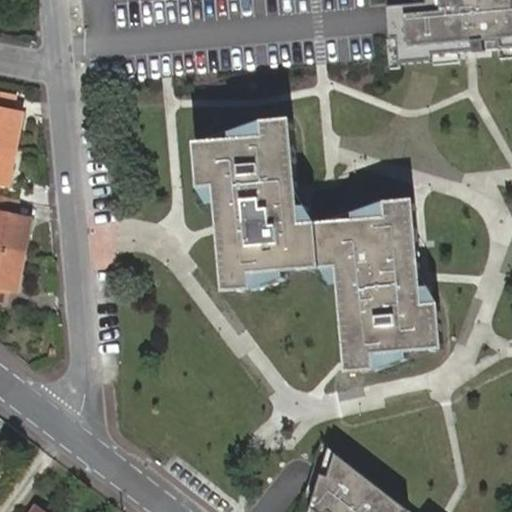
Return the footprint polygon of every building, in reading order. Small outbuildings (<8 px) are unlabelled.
[(511,0),(389,0),(395,61),(511,52),(511,0)] [(0,146),(15,150),(21,113),(13,112),(16,98),(0,94),(0,146)] [(214,187),(217,220),(224,292),(254,289),(253,284),(252,273),(285,270),(327,267),(339,267),(341,299),(348,373),(377,370),(377,366),(376,355),(408,351),(446,348),(442,302),(437,302),(426,303),(423,271),(416,197),(386,200),(386,205),(387,217),(355,220),(314,224),(303,225),(302,207),(293,120),(263,123),(264,125),(264,136),(231,139),(195,142),(199,188),(203,188),(214,187)] [(231,133),(231,139),(264,136),(264,125),(231,133)] [(0,181),(9,184),(15,150),(0,146),(0,181)] [(212,220),(217,220),(214,187),(203,188),(212,220)] [(0,250),(23,255),(29,221),(17,218),(20,202),(0,197),(0,250)] [(354,213),(355,220),(387,217),(386,205),(354,213)] [(306,207),(302,207),(303,225),(314,224),(306,207)] [(18,289),(23,255),(0,250),(0,302),(3,303),(6,287),(18,289)] [(336,299),(341,299),(339,267),(327,267),(336,299)] [(252,273),(253,284),(285,276),(285,270),(252,273)] [(429,270),(423,271),(426,303),(437,302),(429,270)] [(408,357),(408,351),(376,355),(377,366),(408,357)] [(411,511),(323,443),(312,479),(301,511),(411,511)]
